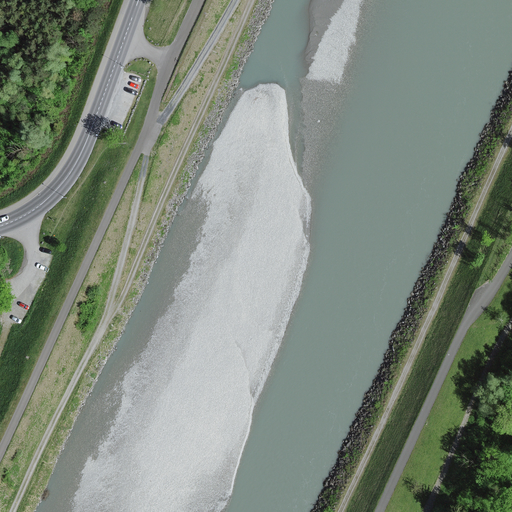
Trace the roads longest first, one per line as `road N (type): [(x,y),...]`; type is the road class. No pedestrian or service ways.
road 1 (track): [(251,0),(117,306),(12,511)]
road 2 (track): [(171,61),(0,454)]
road 3 (track): [(511,132),(341,511)]
road 4 (track): [(106,323),(148,128),(167,114),(237,0)]
road 5 (track): [(381,511),(477,302),(511,260)]
road 6 (secondary): [(0,227),(34,209),(75,165),(138,0)]
road 7 (track): [(511,331),(431,511)]
